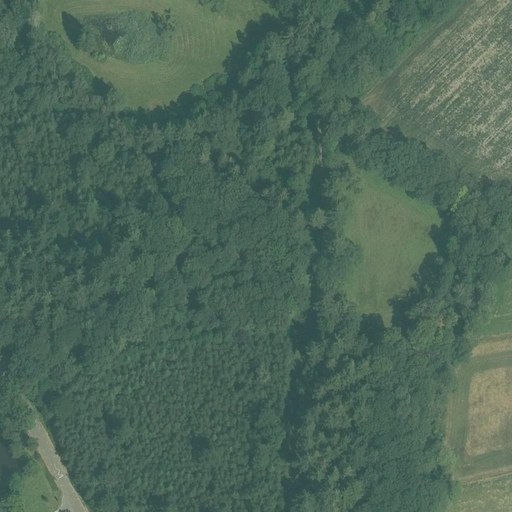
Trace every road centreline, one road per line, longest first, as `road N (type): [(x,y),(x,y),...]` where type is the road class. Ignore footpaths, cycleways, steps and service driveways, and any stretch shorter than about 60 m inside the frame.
road 1 (track): [(383,1),(324,91),(319,159),(326,209),(296,344),(287,511)]
road 2 (tertiary): [(78,511),(0,363)]
road 3 (track): [(383,1),(255,0)]
